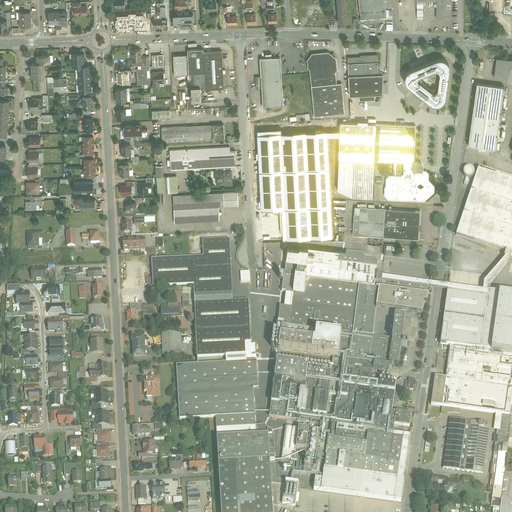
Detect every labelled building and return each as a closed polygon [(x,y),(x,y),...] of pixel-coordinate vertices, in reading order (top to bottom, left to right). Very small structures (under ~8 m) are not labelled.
[(191,0),(187,0),(175,0),(175,8),(178,8),(178,11),(181,11),(181,8),(186,8),(186,4),(191,4),(191,0)] [(210,0),(211,0),(206,0),(206,11),(206,10),(210,10),(216,10),(216,2),(213,2),(212,0),(210,0)] [(337,0),(338,1),(337,1),(338,4),(339,18),(338,19),(339,24),(349,23),(348,18),(345,0),(337,0)] [(358,0),(360,13),(361,17),(359,18),(359,19),(361,19),(386,17),(384,0),(358,0)] [(416,0),(417,1),(437,2),(436,17),(451,18),(451,0),(416,0)] [(81,6),(75,7),(75,13),(79,13),(79,14),(80,15),(83,15),(83,14),(87,14),(87,6),(81,6)] [(59,12),(49,12),(49,23),(55,22),(55,23),(60,23),(59,13),(59,12)] [(67,13),(59,13),(60,23),(60,24),(64,24),(64,25),(65,26),(66,26),(67,25),(68,25),(68,24),(67,13)] [(193,14),(173,15),(173,26),(181,25),(181,26),(186,26),(186,25),(194,25),(193,14)] [(237,16),(229,16),(229,15),(229,14),(227,14),(227,16),(227,24),(237,23),(237,16)] [(277,14),(268,14),(269,22),(277,22),(277,14)] [(136,17),(136,15),(130,15),(130,17),(119,17),(119,21),(117,21),(117,25),(118,25),(119,28),(128,27),(127,26),(135,26),(135,27),(144,27),(144,24),(145,24),(145,20),(143,20),(143,16),(136,17)] [(256,23),(256,15),(247,15),(247,23),(256,23)] [(204,48),(188,49),(188,54),(189,74),(205,73),(204,52),(204,48)] [(141,60),(141,49),(132,49),(132,60),(141,60)] [(222,51),(204,52),(205,73),(206,89),(224,88),(224,87),(226,87),(225,69),(223,69),(222,51)] [(189,74),(188,54),(173,55),(174,75),(189,74)] [(364,56),(348,57),(349,76),(378,74),(377,54),(364,55),(364,56)] [(163,55),(152,55),(153,66),(164,66),(163,55)] [(330,56),(324,56),(321,55),(313,55),(309,60),(311,86),(337,83),(334,59),(330,56)] [(281,56),(261,57),(262,75),(282,74),(281,56)] [(438,59),(410,70),(408,71),(406,73),(405,75),(405,77),(405,80),(405,82),(406,84),(408,86),(431,104),(433,105),(435,105),(438,105),(440,105),(442,103),(444,102),(445,100),(446,98),(450,68),(450,66),(449,64),(448,62),(446,60),(444,59),(442,59),(440,58),(438,59)] [(511,59),(496,59),(494,79),(505,80),(505,81),(511,82),(511,147),(511,150),(511,59)] [(138,69),(137,69),(138,81),(143,81),(147,81),(147,78),(147,70),(147,69),(143,69),(138,69)] [(128,70),(118,70),(118,82),(129,81),(128,70)] [(164,71),(158,72),(153,72),(154,88),(159,88),(159,81),(164,81),(164,71)] [(282,74),(262,75),(262,87),(282,86),(282,74)] [(378,74),(349,76),(349,95),(359,95),(360,100),(375,100),(374,94),(382,94),(383,74),(378,74)] [(337,83),(311,86),(314,116),(344,113),(342,83),(337,83)] [(505,87),(477,83),(468,145),(496,149),(505,87)] [(5,86),(0,85),(0,92),(8,93),(8,86),(5,86)] [(201,86),(191,86),(192,100),(194,100),(201,100),(201,86)] [(282,86),(262,87),(263,106),(283,105),(282,86)] [(92,97),(83,98),(83,100),(78,101),(78,106),(83,106),(83,109),(91,108),(92,108),(92,97)] [(43,98),(33,98),(33,100),(30,100),(30,108),(34,108),(34,111),(41,111),(41,108),(43,108),(43,98)] [(9,100),(0,99),(0,113),(8,114),(9,100)] [(126,109),(117,109),(117,119),(126,119),(126,109)] [(170,109),(152,110),(152,118),(171,117),(170,109)] [(8,114),(0,113),(0,120),(8,121),(8,114)] [(93,118),(84,119),(84,130),(93,129),(93,118)] [(31,120),(31,122),(28,122),(28,131),(38,131),(38,120),(31,120)] [(375,124),(340,122),(339,160),(353,160),(374,161),(375,124)] [(212,124),(187,126),(188,141),(212,139),(212,124)] [(224,124),(212,124),(212,139),(224,139),(224,124)] [(416,125),(375,124),(374,161),(394,162),(396,162),(404,162),(414,163),(414,162),(416,125)] [(142,125),(126,126),(126,131),(124,131),(124,138),(142,137),(142,130),(142,125)] [(187,126),(162,127),(162,142),(188,141),(187,126)] [(280,129),(267,129),(266,130),(263,130),(262,130),(262,131),(259,134),(258,135),(258,141),(282,139),(282,133),(282,130),(280,129)] [(326,131),(282,133),(282,139),(258,141),(263,234),(286,233),(287,238),(332,236),(326,131)] [(85,136),(83,136),(84,144),(93,144),(93,136),(85,136)] [(40,137),(29,138),(30,146),(40,146),(40,137)] [(93,144),(84,144),(84,152),(85,152),(93,152),(94,152),(93,144)] [(130,144),(121,145),(122,154),(131,154),(130,144)] [(230,146),(170,150),(171,170),(216,167),(230,167),(236,166),(235,151),(230,151),(230,146)] [(29,152),(29,161),(29,164),(35,164),(35,161),(39,161),(39,152),(38,152),(29,152)] [(84,159),(85,167),(95,167),(94,158),(93,158),(85,159),(84,159)] [(353,160),(339,160),(338,190),(352,196),(353,160)] [(374,161),(353,160),(352,196),(372,197),(374,161)] [(414,163),(404,162),(403,172),(404,173),(401,175),(396,175),(396,162),(394,162),(393,175),(389,175),(386,178),(385,196),(388,199),(413,200),(414,199),(415,201),(425,201),(434,192),(434,186),(429,180),(429,174),(426,171),(426,170),(421,170),(422,169),(423,169),(422,167),(422,166),(422,165),(422,164),(422,163),(421,163),(421,162),(420,162),(420,163),(419,162),(417,162),(416,161),(416,162),(414,162),(414,163)] [(129,165),(120,165),(121,175),(129,175),(129,174),(129,165)] [(163,165),(156,165),(156,176),(157,176),(164,176),(163,165)] [(460,174),(469,179),(473,171),(464,166),(460,174)] [(28,167),(28,176),(34,176),(38,176),(38,167),(37,167),(28,167)] [(95,167),(85,167),(85,175),(86,175),(94,175),(95,175),(95,167)] [(511,177),(478,167),(455,236),(505,252),(503,257),(511,260),(511,258),(511,257),(511,177)] [(230,170),(216,170),(216,176),(215,176),(217,176),(217,184),(231,183),(231,170),(230,170)] [(164,176),(157,176),(158,193),(169,192),(169,193),(178,192),(177,175),(164,176)] [(36,182),(27,182),(27,193),(39,193),(39,183),(39,182),(36,182)] [(93,182),(73,182),(74,192),(94,191),(93,182)] [(147,183),(139,183),(139,194),(148,194),(148,187),(151,187),(151,185),(154,185),(154,182),(147,183)] [(238,191),(223,192),(224,206),(239,205),(238,191)] [(223,192),(173,195),(174,209),(219,206),(224,206),(223,192)] [(95,200),(84,200),(84,198),(75,198),(75,206),(80,206),(80,208),(95,208),(95,200)] [(34,200),(34,201),(26,201),(26,210),(35,209),(35,207),(37,207),(37,204),(42,204),(42,200),(34,200)] [(135,202),(126,202),(126,203),(126,206),(126,212),(131,212),(136,211),(135,202)] [(174,209),(175,223),(220,220),(219,206),(174,209)] [(385,209),(355,207),(353,235),(383,237),(385,209)] [(420,211),(385,209),(383,237),(418,239),(420,211)] [(131,221),(123,222),(123,232),(132,232),(131,221)] [(74,231),(66,231),(67,246),(75,246),(74,231)] [(43,232),(29,232),(29,239),(28,239),(28,240),(28,246),(35,246),(39,245),(38,238),(44,238),(43,232)] [(100,232),(91,233),(91,238),(91,243),(100,242),(100,232)] [(145,239),(124,240),(124,251),(146,250),(145,239)] [(203,257),(152,259),(153,287),(194,285),(195,303),(233,301),(230,239),(203,240),(203,257)] [(364,254),(299,246),(299,247),(288,246),(287,256),(286,256),(282,292),(286,292),(285,302),(292,303),(291,308),(280,306),(278,326),(277,331),(281,332),(279,349),(334,356),(374,362),(389,364),(392,339),(373,336),(379,288),(375,287),(376,281),(376,283),(382,283),(382,281),(383,277),(383,274),(377,273),(377,277),(376,277),(377,267),(378,261),(363,259),(364,254)] [(46,269),(32,269),(33,280),(37,280),(37,279),(46,278),(46,269)] [(483,291),(383,277),(382,281),(448,291),(449,287),(483,292),(483,291)] [(55,287),(46,287),(46,294),(45,295),(45,297),(46,298),(48,298),(49,296),(52,296),(54,296),(54,297),(60,296),(60,295),(61,294),(61,292),(60,291),(63,290),(63,287),(60,287),(59,286),(55,287)] [(102,286),(93,286),(93,298),(103,298),(102,286)] [(398,290),(379,287),(379,288),(377,306),(396,309),(398,290)] [(511,294),(487,291),(483,290),(483,291),(483,292),(449,287),(448,291),(440,344),(450,345),(511,354),(511,294)] [(24,293),(24,291),(21,291),(21,289),(17,289),(17,292),(17,305),(21,305),(21,304),(30,304),(30,297),(28,297),(28,293),(24,293)] [(429,295),(398,290),(396,309),(422,313),(425,305),(423,305),(424,302),(426,302),(429,295)] [(233,301),(195,303),(198,357),(252,355),(249,300),(233,301)] [(33,313),(32,304),(30,304),(21,304),(21,305),(22,313),(27,313),(33,313)] [(61,305),(52,305),(47,305),(48,313),(66,313),(65,304),(61,305)] [(180,305),(172,305),(172,306),(162,307),(162,313),(162,312),(167,312),(167,317),(166,317),(181,317),(180,305)] [(136,312),(127,312),(128,322),(137,321),(136,312)] [(395,314),(392,339),(389,364),(374,362),(373,367),(390,369),(391,369),(392,364),(399,365),(401,346),(406,346),(407,346),(408,342),(407,342),(407,341),(402,340),(406,315),(395,314)] [(101,318),(92,319),(92,321),(91,322),(91,326),(92,326),(93,330),(93,333),(103,332),(103,331),(104,331),(103,326),(102,325),(102,322),(101,321),(101,318)] [(62,321),(48,321),(49,331),(56,331),(62,330),(63,330),(62,321)] [(145,333),(132,334),(132,342),(134,342),(134,357),(148,356),(148,349),(145,349),(145,333)] [(181,333),(163,334),(164,352),(162,352),(162,354),(163,354),(164,355),(182,354),(181,333)] [(50,339),(50,356),(63,356),(62,339),(50,339)] [(102,340),(92,341),(92,353),(103,353),(103,349),(102,349),(102,340)] [(511,354),(450,345),(446,378),(435,376),(431,405),(443,406),(510,416),(511,398),(511,354)] [(374,362),(334,356),(331,372),(328,392),(338,394),(334,423),(337,423),(336,433),(323,431),(320,452),(327,453),(325,469),(404,480),(411,434),(393,432),(393,433),(389,432),(389,430),(392,411),(396,385),(378,382),(370,381),(371,374),(372,374),(373,367),(374,362)] [(32,357),(27,357),(27,358),(27,365),(38,365),(38,357),(32,357)] [(308,364),(277,360),(275,378),(274,378),(274,382),(269,417),(300,421),(308,368),(308,367),(308,364)] [(254,403),(244,404),(243,389),(248,388),(247,372),(257,372),(257,361),(177,365),(180,419),(210,417),(216,417),(219,463),(236,462),(238,501),(272,499),(270,460),(275,460),(273,435),(272,435),(272,432),(271,431),(268,431),(268,428),(264,425),(256,426),(255,426),(254,403)] [(62,364),(50,365),(50,373),(59,373),(63,373),(62,364)] [(107,364),(99,364),(99,370),(95,370),(95,365),(90,365),(90,378),(107,377),(107,364)] [(331,372),(308,368),(300,421),(318,424),(318,420),(324,421),(328,392),(331,372)] [(33,371),(27,371),(27,372),(27,379),(38,379),(38,371),(33,371)] [(154,374),(151,374),(152,376),(146,377),(147,382),(144,382),(145,392),(147,392),(148,397),(153,396),(160,396),(160,389),(159,376),(154,376),(154,374)] [(59,379),(51,380),(51,388),(63,388),(63,379),(59,379)] [(415,381),(410,380),(409,380),(408,381),(407,382),(407,383),(408,384),(409,384),(408,389),(413,390),(414,385),(415,385),(416,384),(416,383),(416,382),(415,381)] [(34,391),(30,391),(30,393),(30,401),(39,400),(39,391),(34,391)] [(60,395),(53,395),(51,395),(51,406),(60,406),(60,395)] [(411,413),(396,411),(392,411),(389,430),(389,432),(393,433),(393,432),(394,426),(398,426),(398,425),(409,426),(411,413)] [(31,412),(28,412),(28,424),(39,424),(39,412),(38,412),(31,412)] [(72,413),(63,414),(62,412),(60,412),(60,423),(65,423),(65,424),(69,424),(69,423),(72,422),(73,421),(72,419),(72,418),(72,413)] [(17,415),(9,416),(9,426),(18,425),(18,423),(17,415)] [(503,415),(501,429),(497,428),(490,486),(494,486),(503,487),(504,473),(509,438),(511,416),(503,415)] [(490,424),(450,418),(443,468),(483,474),(490,424)] [(150,428),(141,428),(141,426),(133,427),(133,435),(142,435),(150,434),(150,428)] [(299,429),(286,427),(283,450),(296,451),(296,449),(299,429)] [(309,430),(299,428),(299,429),(296,449),(306,450),(309,430)] [(323,431),(309,429),(309,430),(306,450),(320,452),(323,431)] [(102,433),(98,433),(99,442),(105,442),(110,441),(110,432),(102,433)] [(45,437),(35,437),(35,447),(43,447),(45,447),(45,445),(45,437)] [(80,437),(70,438),(71,447),(77,447),(78,447),(80,447),(81,447),(80,437)] [(12,443),(11,443),(10,444),(8,444),(6,446),(7,455),(8,455),(9,455),(10,455),(11,455),(13,455),(14,454),(15,454),(15,450),(14,441),(13,442),(12,443)] [(154,441),(149,441),(149,442),(143,442),(144,446),(145,453),(145,454),(148,454),(152,453),(153,452),(153,450),(155,450),(156,449),(156,446),(155,445),(154,441)] [(103,448),(97,448),(98,457),(109,456),(109,448),(109,447),(103,448)] [(176,459),(171,459),(172,463),(170,463),(170,469),(181,469),(181,461),(180,458),(176,459)] [(199,460),(197,460),(198,468),(206,467),(206,459),(199,460)] [(195,460),(189,460),(190,468),(198,468),(197,460),(195,460)] [(143,462),(135,462),(135,471),(143,471),(143,470),(152,470),(152,464),(152,463),(143,464),(143,462)] [(272,511),(272,499),(238,501),(236,462),(219,463),(221,511),(272,511)] [(52,468),(46,468),(46,472),(44,472),(44,480),(42,480),(42,484),(44,484),(44,485),(52,485),(52,468)] [(109,469),(101,470),(101,481),(110,481),(109,480),(109,469)] [(404,480),(325,469),(322,488),(322,494),(401,504),(404,480)] [(82,472),(73,472),(74,483),(82,483),(82,472)] [(511,473),(504,473),(503,487),(501,498),(511,499),(511,473)] [(19,477),(8,478),(8,486),(19,486),(19,477)] [(462,482),(450,480),(450,481),(448,480),(444,479),(444,478),(440,477),(439,481),(443,482),(443,484),(439,490),(438,491),(438,492),(438,493),(438,494),(439,495),(440,495),(441,495),(442,495),(443,494),(446,496),(446,495),(445,495),(449,489),(461,490),(462,482)] [(110,481),(101,481),(99,481),(100,489),(111,489),(111,486),(111,484),(110,480),(109,480),(110,481)] [(299,482),(286,480),(282,504),(296,506),(299,482)] [(164,485),(152,485),(153,498),(165,497),(164,485)] [(503,487),(494,486),(491,507),(494,507),(500,508),(501,498),(503,487)] [(146,487),(136,487),(136,500),(138,500),(144,500),(146,500),(146,492),(146,487)] [(511,511),(511,499),(501,498),(500,508),(501,508),(500,511),(511,511)]
